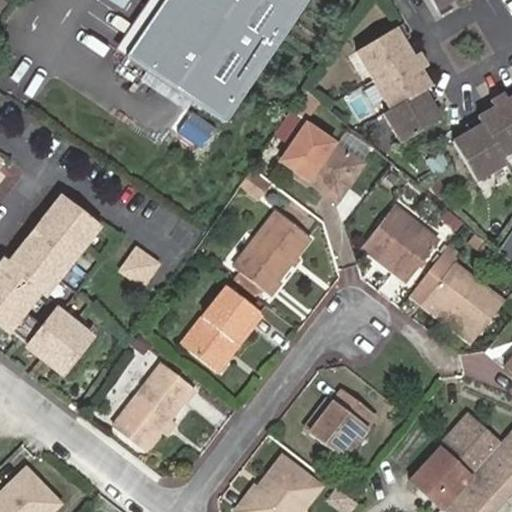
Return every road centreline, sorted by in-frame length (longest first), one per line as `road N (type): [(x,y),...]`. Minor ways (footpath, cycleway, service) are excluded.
road 1 (residential): [(185,511),(327,324),(350,317)]
road 2 (residential): [(169,511),(0,383)]
